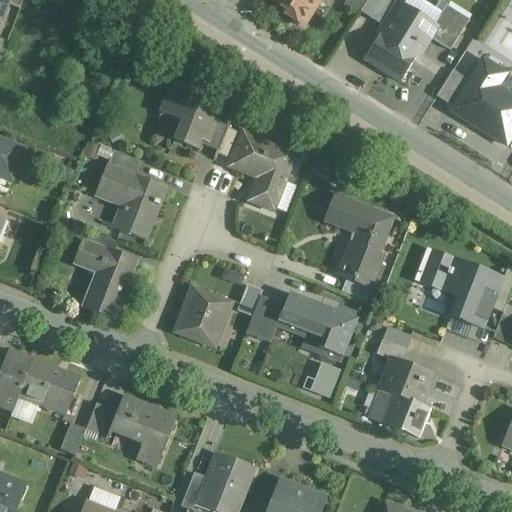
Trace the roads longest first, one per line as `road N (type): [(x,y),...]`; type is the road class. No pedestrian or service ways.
road 1 (tertiary): [(511,203),(226,25)]
road 2 (residential): [(136,358),(438,477)]
road 3 (residential): [(0,304),(136,358)]
road 4 (residential): [(136,358),(189,231)]
